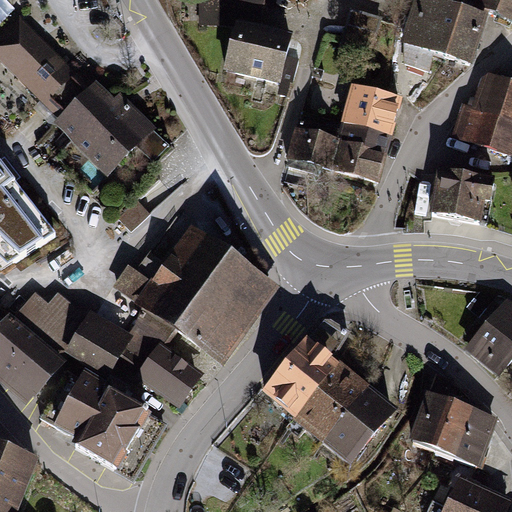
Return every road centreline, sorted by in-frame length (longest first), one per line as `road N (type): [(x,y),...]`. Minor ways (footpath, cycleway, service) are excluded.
road 1 (tertiary): [(322,267),(280,237),(138,0)]
road 2 (residential): [(164,511),(189,446),(289,328),(322,267)]
road 3 (residential): [(375,264),(373,241),(402,169),(482,69),(511,45)]
road 4 (residential): [(352,266),(375,310),(469,377),(511,426)]
road 5 (unknown): [(250,187),(282,152),(330,4)]
road 6 (residential): [(0,404),(49,461),(131,511)]
road 7 (tertiary): [(511,276),(435,260),(375,264)]
